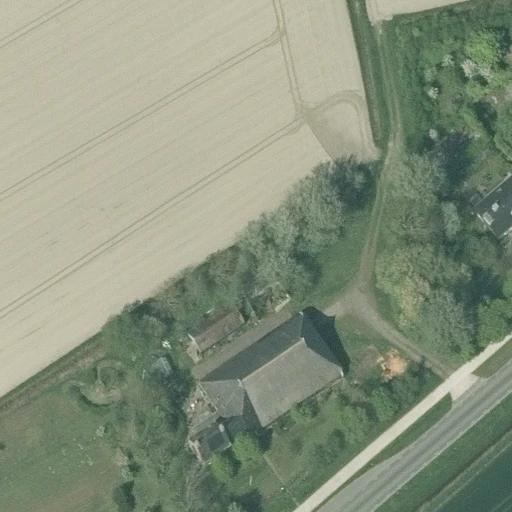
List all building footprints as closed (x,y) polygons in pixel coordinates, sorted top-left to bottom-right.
[(511,37),(501,46),(511,59),(511,37)] [(446,167),(432,150),(423,157),(438,174),(446,167)] [(511,182),(474,215),(498,243),(511,230),(511,182)] [(262,260),(230,281),(247,307),(278,285),(262,260)] [(187,338),(200,357),(244,327),(231,308),(206,325),(203,321),(184,333),(187,338)] [(343,381),(300,317),(199,386),(219,416),(194,432),(200,441),(189,448),(204,470),(230,452),(254,435),(257,439),(343,381)]
